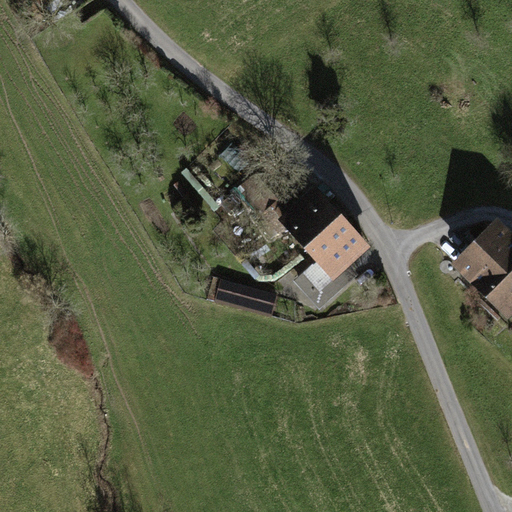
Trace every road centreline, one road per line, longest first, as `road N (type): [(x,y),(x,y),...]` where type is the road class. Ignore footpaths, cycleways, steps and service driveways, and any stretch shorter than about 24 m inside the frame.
road 1 (unclassified): [(388,249),(313,156),(165,46),(124,0)]
road 2 (unclassified): [(494,511),(388,249)]
road 3 (unclassified): [(388,249),(492,211),(511,220)]
